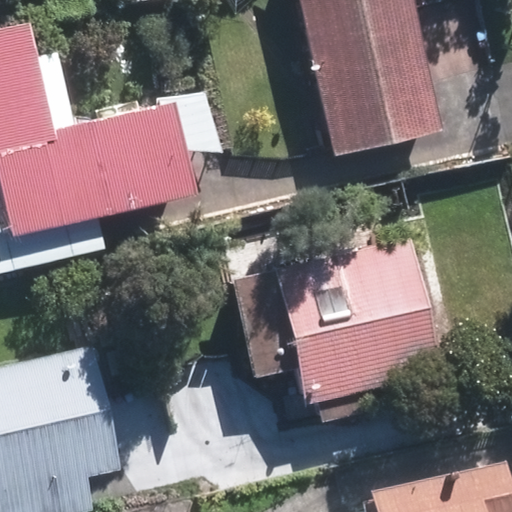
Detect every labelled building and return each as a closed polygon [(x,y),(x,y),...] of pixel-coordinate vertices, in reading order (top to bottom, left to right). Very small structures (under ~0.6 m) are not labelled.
[(288,0),(322,145),(433,120),(406,0),(288,0)] [(0,261),(114,234),(105,199),(172,182),(151,92),(36,119),(10,12),(0,14),(0,261)] [(431,361),(398,226),(219,269),(244,369),(286,359),(294,395),(311,391),(317,413),(359,403),(353,380),(431,361)] [(0,511),(49,511),(88,503),(79,466),(108,459),(79,336),(0,354),(0,511)] [(511,477),(493,482),(489,466),(355,495),(358,511),(504,511),(511,510),(511,477)]
